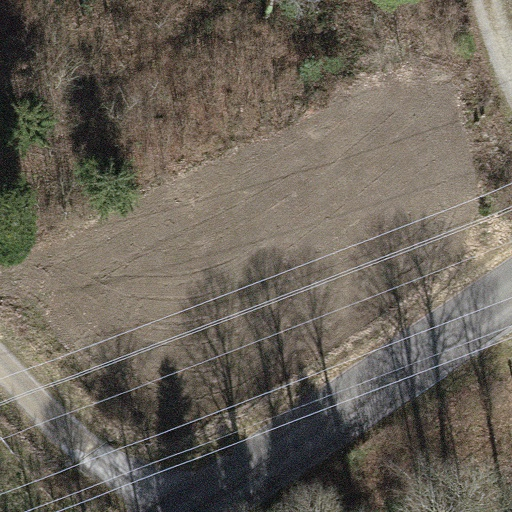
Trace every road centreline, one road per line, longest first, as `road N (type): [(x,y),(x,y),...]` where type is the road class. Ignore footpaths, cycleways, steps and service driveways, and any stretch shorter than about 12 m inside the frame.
road 1 (tertiary): [(195,511),(511,308)]
road 2 (track): [(0,367),(56,428),(186,511)]
